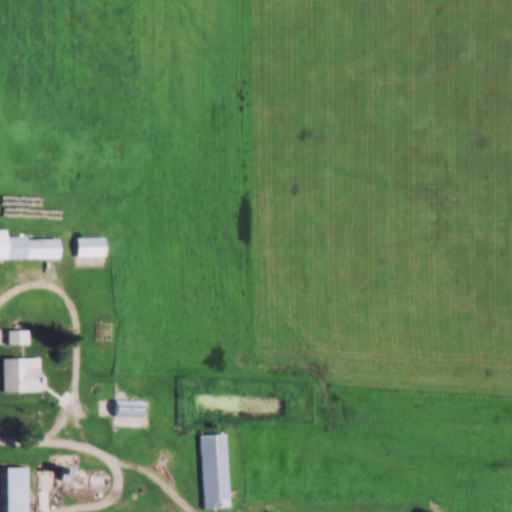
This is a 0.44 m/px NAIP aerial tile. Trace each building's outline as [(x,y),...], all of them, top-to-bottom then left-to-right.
[(0,260),(54,261),(54,236),(0,235),(0,260)] [(101,259),(101,239),(72,239),(72,259),(101,259)] [(0,332),(0,345),(26,346),(26,332),(0,332)] [(36,359),(0,358),(0,393),(36,393),(36,359)] [(109,417),(137,417),(137,402),(109,402),(109,417)] [(199,510),(226,508),(223,434),(196,435),(199,510)] [(27,511),(28,468),(0,468),(0,511),(27,511)] [(66,469),(40,468),(38,511),(51,511),(51,488),(65,488),(66,469)]
